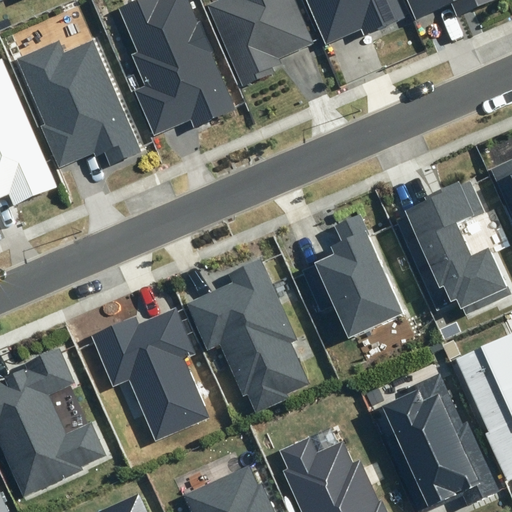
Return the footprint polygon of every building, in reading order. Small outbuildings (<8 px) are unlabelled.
[(235,109),(188,0),(136,0),(118,8),(137,52),(132,55),(145,87),(135,91),(154,135),(192,120),(194,126),(235,109)] [(314,43),(295,0),(216,0),(206,4),(242,87),(275,73),(273,68),(281,64),(278,59),(314,43)] [(306,0),(325,43),(361,28),(364,34),(406,17),(398,0),(306,0)] [(408,0),(416,18),(451,3),(457,16),(494,0),(408,0)] [(145,150),(96,39),(65,52),(59,39),(15,58),(44,125),(41,126),(59,168),(94,152),(96,155),(104,152),(110,165),(145,150)] [(55,186),(1,59),(0,59),(0,197),(9,194),(13,204),(55,186)] [(511,158),(489,168),(507,206),(511,203),(511,158)] [(482,212),(469,183),(461,187),(458,182),(424,197),(425,201),(417,204),(403,211),(405,215),(395,220),(437,312),(459,302),(461,307),(506,287),(488,248),(471,256),(456,224),(482,212)] [(333,307),(348,340),(405,314),(360,215),(335,227),(342,241),(331,246),(334,254),(300,270),(320,313),(333,307)] [(233,283),(187,304),(207,350),(221,344),(243,396),(248,395),(256,412),(290,399),(287,394),(310,384),(290,343),(297,340),(261,259),(228,274),(233,283)] [(139,323),(136,316),(90,336),(113,387),(130,380),(156,441),(210,417),(184,359),(195,354),(175,308),(139,323)] [(511,336),(511,334),(456,359),(489,431),(485,433),(507,481),(511,478),(511,336)] [(74,383),(59,349),(27,364),(29,369),(0,382),(0,447),(22,497),(83,470),(81,467),(106,456),(92,424),(66,435),(47,395),(74,383)] [(424,511),(462,495),(467,506),(499,491),(467,421),(463,423),(440,373),(399,392),(401,396),(372,410),(418,511),(424,511)] [(318,452),(310,436),(279,450),(288,469),(284,471),(302,511),(387,511),(381,499),(379,500),(360,459),(353,463),(342,440),(318,452)] [(258,485),(249,465),(184,496),(191,511),(274,511),(262,483),(258,485)] [(0,511),(9,511),(0,490),(0,511)] [(146,511),(138,494),(98,511),(146,511)]
